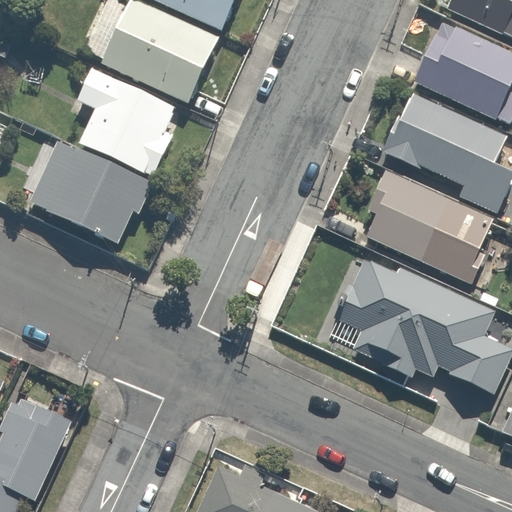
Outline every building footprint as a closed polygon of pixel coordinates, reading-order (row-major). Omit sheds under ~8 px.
[(197,86),(218,44),(129,0),(109,0),(80,60),(192,116),(205,89),(197,86)] [(140,0),(220,39),(239,0),(140,0)] [(511,0),(453,0),(448,16),(511,41),(511,0)] [(511,56),(444,23),(413,85),(501,129),(511,106),(511,56)] [(153,160),(158,163),(170,136),(164,134),(175,111),(91,73),(75,107),(82,110),(79,117),(90,122),(78,147),(145,177),(153,160)] [(511,138),(415,94),(401,88),(393,105),(408,112),(398,135),(389,131),(378,155),(421,174),(423,169),(464,188),(459,200),(496,217),(511,183),(511,174),(498,168),(511,138)] [(53,141),(22,203),(120,251),(151,190),(53,141)] [(494,224),(386,174),(367,216),(378,221),(368,243),(421,268),(429,251),(458,264),(447,288),(493,309),(504,282),(473,268),(494,224)] [(452,375),(450,378),(495,398),(511,362),(511,352),(485,340),(498,315),(401,272),(399,278),(366,263),(355,289),(352,288),(347,299),(344,298),(339,308),(342,309),(336,322),(339,323),(331,340),(356,351),(355,353),(384,366),(384,368),(414,381),(417,373),(434,381),(439,370),(452,375)] [(73,424),(18,400),(0,439),(0,511),(26,511),(31,503),(36,506),(73,424)] [(511,403),(498,430),(511,437),(511,403)] [(333,511),(220,467),(202,511),(333,511)]
